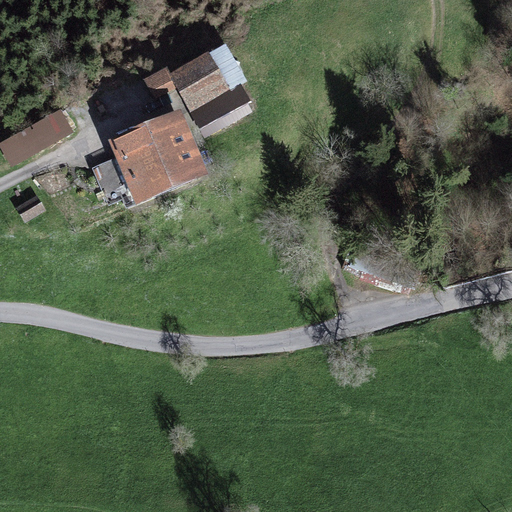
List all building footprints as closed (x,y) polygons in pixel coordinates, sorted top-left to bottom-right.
[(226,43),(209,52),(230,89),(240,83),(247,80),(226,43)] [(209,51),(169,73),(177,87),(191,111),(230,89),(209,52),(209,51)] [(177,87),(169,73),(166,67),(144,79),(155,99),(177,87)] [(230,89),(191,111),(205,137),(255,110),(240,83),(230,89)] [(181,105),(108,137),(117,157),(92,168),(108,205),(123,198),(127,207),(210,172),(181,105)] [(61,108),(0,142),(0,145),(12,167),(75,132),(61,108)] [(37,195),(16,208),(26,223),(47,210),(37,195)]
